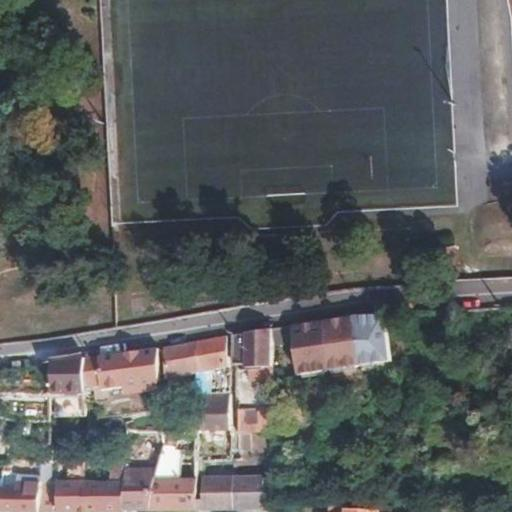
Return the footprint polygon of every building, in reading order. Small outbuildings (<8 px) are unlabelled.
[(387,311),(294,322),(300,374),(393,363),(387,311)] [(273,331),(233,335),(235,365),(246,365),(258,365),(258,368),(258,371),(246,370),(246,381),(273,380),(273,331)] [(230,366),(228,336),(226,336),(197,343),(197,369),(210,368),(230,366)] [(197,369),(197,343),(166,347),(167,371),(197,369)] [(128,353),(85,359),(85,391),(85,392),(126,387),(128,394),(162,390),(160,349),(139,351),(136,355),(131,355),(128,353)] [(85,391),(85,359),(75,360),(55,364),(56,391),(85,391)] [(210,368),(197,369),(197,384),(212,383),(210,368)] [(212,383),(197,384),(197,396),(212,396),(226,394),(226,388),(226,387),(212,388),(212,383)] [(232,400),(231,388),(226,388),(226,394),(212,396),(197,396),(197,401),(232,400)] [(234,430),(232,400),(197,401),(198,433),(198,438),(204,437),(204,430),(234,430)] [(273,432),(274,409),(244,408),(242,408),(240,434),(240,450),(251,449),(250,433),(273,432)] [(251,449),(272,448),(272,436),(273,432),(250,433),(251,449)] [(153,452),(155,439),(143,437),(140,450),(153,452)] [(43,479),(43,460),(42,460),(43,457),(18,455),(19,488),(0,487),(0,511),(45,511),(52,511),(53,480),(43,479)] [(97,458),(85,459),(85,462),(85,473),(92,473),(98,473),(97,458)] [(53,480),(53,460),(43,460),(43,479),(53,480)] [(125,485),(125,463),(113,462),(112,462),(112,482),(92,482),(92,473),(85,473),(86,481),(87,511),(125,511),(125,486),(125,485)] [(131,485),(125,485),(125,486),(125,511),(131,510),(151,509),(157,477),(157,476),(131,475),(131,485)] [(199,510),(199,493),(199,479),(157,477),(151,509),(190,510),(199,510)] [(232,481),(232,509),(245,509),(273,509),(272,477),(232,478),(232,479),(232,481)] [(199,493),(199,510),(226,509),(232,509),(232,481),(232,479),(232,478),(204,478),(204,493),(199,493)] [(86,481),(58,480),(58,482),(58,511),(68,511),(87,511),(86,481)]
